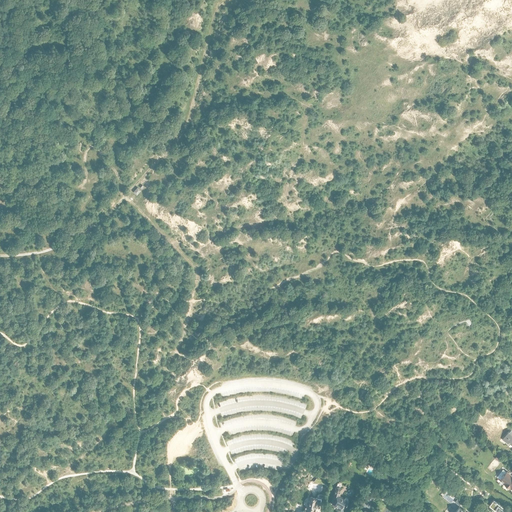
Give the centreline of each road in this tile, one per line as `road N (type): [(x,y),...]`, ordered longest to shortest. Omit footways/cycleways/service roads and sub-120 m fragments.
road 1 (track): [(140,395),(165,367),(190,308),(195,268),(127,195)]
road 2 (track): [(127,195),(184,130),(216,10),(227,0)]
road 3 (unknown): [(311,384),(241,376),(210,386),(198,420),(170,449),(170,489)]
road 4 (track): [(0,255),(56,246),(127,195)]
